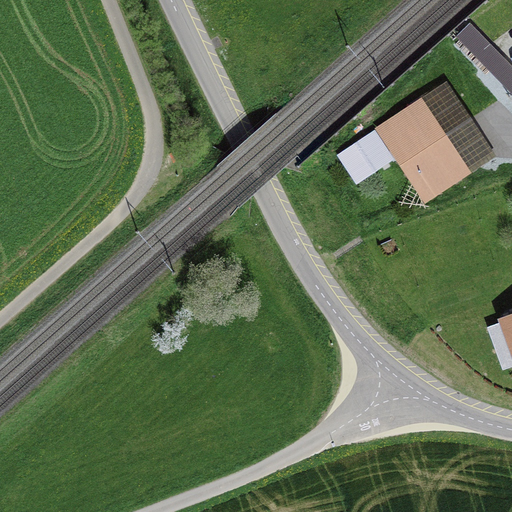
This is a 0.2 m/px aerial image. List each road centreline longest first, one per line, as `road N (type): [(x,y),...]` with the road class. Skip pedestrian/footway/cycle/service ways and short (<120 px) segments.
road 1 (unclassified): [(173,0),(275,227),(351,332),(407,390)]
road 2 (track): [(0,321),(128,205),(153,152),(151,113),(105,0)]
road 3 (track): [(142,511),(291,454),(407,390)]
